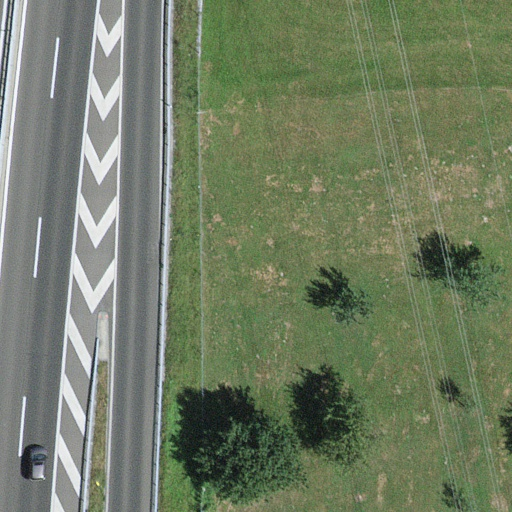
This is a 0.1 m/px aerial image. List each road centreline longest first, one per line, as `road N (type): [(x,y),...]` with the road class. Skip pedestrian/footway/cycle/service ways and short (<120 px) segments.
road 1 (motorway): [(17,511),(62,0)]
road 2 (motorway): [(129,511),(144,0)]
